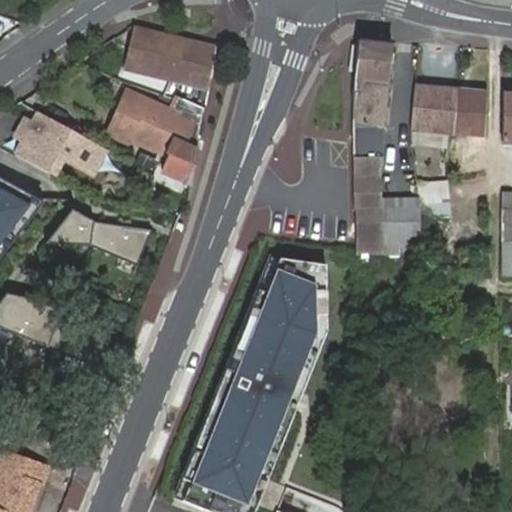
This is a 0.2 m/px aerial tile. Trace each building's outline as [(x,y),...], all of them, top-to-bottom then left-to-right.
[(206,90),(213,49),(131,28),(122,68),(206,90)] [(354,233),(354,248),(380,247),(380,198),(379,157),(369,157),(369,128),(384,129),(384,113),(391,45),(359,40),(353,75),(354,233)] [(457,90),(417,85),(412,132),(440,135),(439,141),(447,141),(447,136),(454,137),(457,90)] [(147,101),(149,96),(133,90),(132,95),(147,101)] [(488,92),(457,90),(454,137),(485,139),(488,92)] [(511,92),(504,92),(503,144),(511,143),(511,92)] [(185,172),(187,174),(189,165),(194,148),(187,146),(199,111),(184,94),(177,107),(149,96),(147,101),(132,95),(114,133),(133,142),(136,136),(136,137),(175,153),(173,159),(170,158),(165,170),(182,180),(185,172)] [(110,149),(35,109),(11,153),(56,177),(64,162),(95,178),(110,149)] [(383,158),(384,129),(369,128),(369,157),(379,157),(383,158)] [(440,135),(412,132),(411,146),(446,149),(447,141),(439,141),(440,135)] [(33,200),(0,181),(0,254),(1,255),(26,226),(19,220),(33,200)] [(167,192),(165,201),(171,202),(174,192),(167,192)] [(511,196),(502,196),(502,275),(511,275),(511,196)] [(380,198),(380,247),(380,250),(420,250),(420,198),(380,198)] [(428,220),(451,214),(447,199),(424,205),(428,220)] [(91,225),(70,211),(43,245),(87,246),(134,267),(148,232),(91,225)] [(323,261),(276,254),(264,288),(256,286),(180,474),(187,479),(180,499),(211,511),(252,511),(326,329),(323,261)] [(426,276),(424,292),(435,293),(437,277),(426,276)] [(63,306),(3,292),(0,297),(0,329),(93,368),(105,340),(63,306)] [(27,511),(36,486),(39,487),(45,470),(4,455),(0,467),(0,511),(27,511)]
